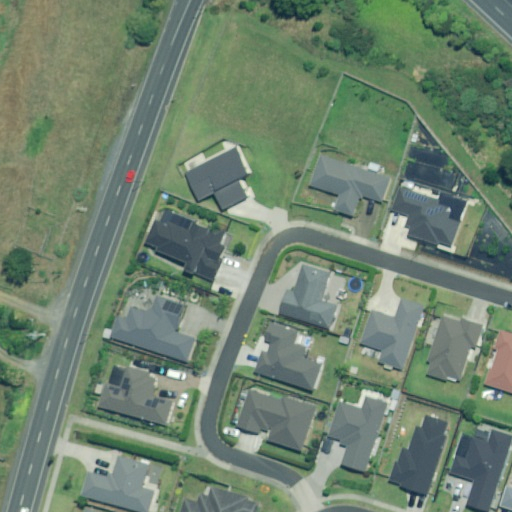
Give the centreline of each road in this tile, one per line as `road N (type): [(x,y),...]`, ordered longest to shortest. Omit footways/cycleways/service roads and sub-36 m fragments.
road 1 (residential): [(311,511),(286,475),(222,453),(206,434),(271,248),(283,236),(307,234),(511,299)]
road 2 (tertiary): [(20,511),(192,0)]
